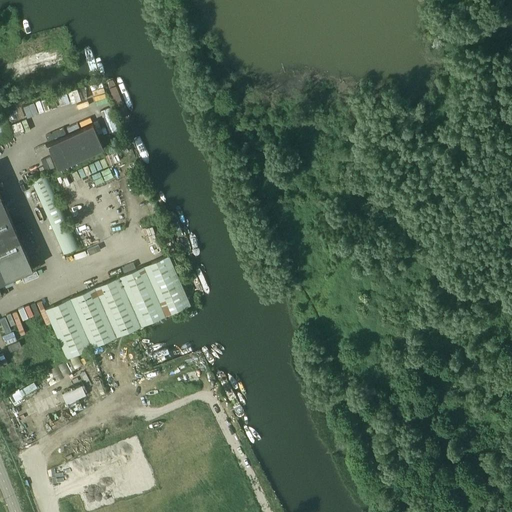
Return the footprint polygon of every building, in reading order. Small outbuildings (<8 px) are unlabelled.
[(60,46),(7,62),(12,80),(66,64),(60,46)] [(103,146),(99,138),(97,133),(96,130),(93,123),(92,122),(47,143),(58,167),(103,146)] [(46,173),(31,180),(63,253),(78,246),(46,173)] [(0,194),(0,295),(2,295),(0,290),(0,281),(32,268),(19,237),(28,233),(23,222),(14,226),(0,194)] [(190,304),(169,254),(45,308),(67,358),(190,304)]
